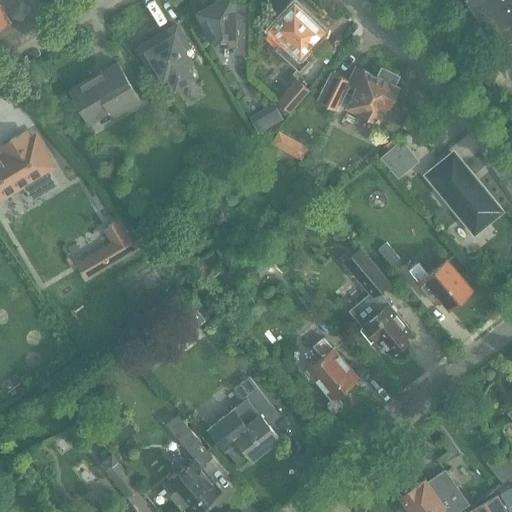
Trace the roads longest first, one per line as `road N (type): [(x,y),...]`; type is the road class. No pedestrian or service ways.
road 1 (unclassified): [(511,185),(440,93),(349,0)]
road 2 (unclassified): [(333,491),(511,329)]
road 3 (residential): [(0,64),(108,0)]
